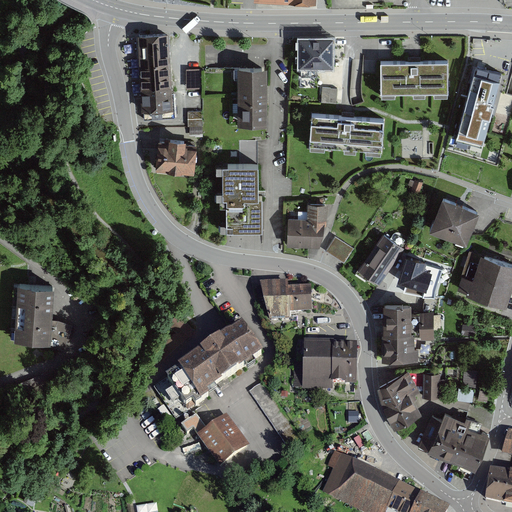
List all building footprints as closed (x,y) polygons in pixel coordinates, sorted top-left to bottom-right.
[(329,35),(297,36),(298,65),(330,64),(329,35)] [(169,37),(139,38),(142,116),(172,115),(169,37)] [(446,55),(379,56),(379,87),(447,87),(446,55)] [(203,87),(203,67),(188,67),(187,87),(203,87)] [(266,67),(238,68),(239,129),(268,128),(266,67)] [(484,144),(502,78),(475,71),(457,137),(484,144)] [(338,91),(320,89),(319,104),(337,106),(338,91)] [(383,114),(309,109),(307,140),(381,145),(383,114)] [(203,117),(192,117),(192,129),(204,128),(203,117)] [(196,149),(160,145),(157,170),(194,174),(196,149)] [(223,165),(225,230),(261,229),(259,164),(223,165)] [(445,197),(432,230),(467,243),(480,211),(445,197)] [(288,214),(287,246),(319,246),(320,215),(288,214)] [(358,269),(377,282),(401,247),(382,234),(358,269)] [(336,238),(326,252),(343,263),(353,249),(336,238)] [(511,260),(478,250),(465,293),(510,307),(511,298),(511,260)] [(436,266),(411,259),(402,289),(427,297),(436,266)] [(52,285),(19,283),(15,339),(48,341),(52,285)] [(312,285),(263,286),(263,321),(312,320),(312,285)] [(412,305),(383,305),(383,359),(411,359),(412,305)] [(435,312),(421,313),(421,335),(435,335),(435,312)] [(241,324),(175,368),(199,403),(264,359),(241,324)] [(352,391),(353,346),(305,345),(304,390),(352,391)] [(465,367),(464,383),(476,383),(475,401),(489,401),(490,385),(478,385),(479,367),(465,367)] [(405,375),(379,387),(397,425),(423,413),(405,375)] [(426,375),(424,396),(437,397),(439,376),(426,375)] [(460,399),(474,400),(475,384),(461,383),(460,399)] [(263,384),(249,394),(289,454),(304,444),(263,384)] [(445,409),(428,449),(471,466),(487,427),(445,409)] [(222,413),(194,433),(221,468),(248,447),(222,413)] [(447,511),(450,506),(341,458),(338,457),(321,496),(358,511),(447,511)] [(511,474),(491,472),(486,499),(505,503),(511,504),(511,474)] [(159,511),(159,503),(138,504),(138,511),(159,511)]
